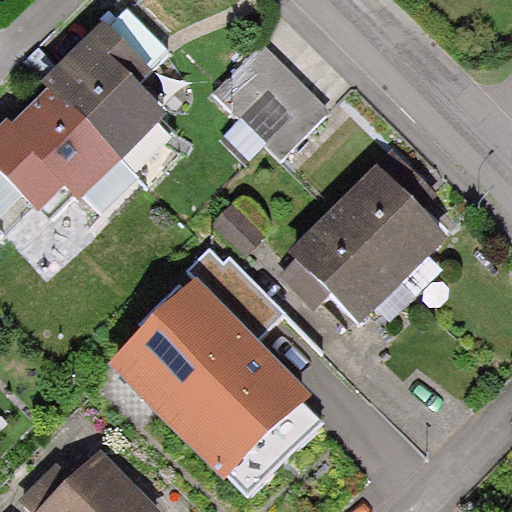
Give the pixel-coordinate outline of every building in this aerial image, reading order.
[(51,93),(120,162),(167,118),(139,90),(153,76),(150,73),(169,54),(127,11),(108,31),(104,27),(44,87),(51,93)] [(265,42),(212,97),(284,166),(337,111),(265,42)] [(120,162),(51,93),(14,129),(10,125),(0,134),(0,177),(22,200),(39,217),(42,211),(56,226),(120,162)] [(337,213),(408,284),(448,240),(412,204),(378,171),(337,213)] [(0,220),(22,200),(0,177),(0,240),(4,237),(0,232),(0,220)] [(234,208),(214,228),(247,261),(268,241),(234,208)] [(408,284),(337,213),(290,259),(295,264),(280,278),(307,306),(316,314),(330,300),(360,331),(408,284)] [(200,284),(257,342),(283,316),(230,261),(224,267),(210,252),(189,272),(200,284)] [(200,284),(112,370),(223,483),(228,477),(248,497),(323,424),(306,407),(314,399),(257,342),(200,284)] [(67,459),(21,504),(29,511),(161,511),(102,452),(81,473),(67,459)]
